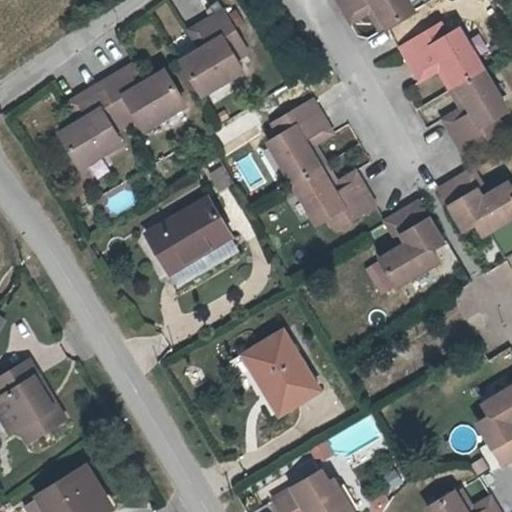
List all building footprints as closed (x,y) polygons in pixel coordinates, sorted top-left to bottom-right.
[(376,4),(390,30),(418,14),(409,0),(338,0),(350,20),(376,4)] [(383,34),(390,30),(376,4),(350,20),(355,28),(373,18),(383,34)] [(229,8),(203,23),(216,48),(210,52),(205,45),(203,46),(186,56),(205,92),(207,92),(248,68),(240,56),(252,49),(229,8)] [(194,28),(203,46),(205,45),(210,52),(216,48),(203,23),(194,28)] [(445,65),(460,90),(485,75),(463,34),(451,41),(444,29),(403,53),(419,80),(445,65)] [(139,59),(131,63),(145,88),(153,83),(149,76),(139,59)] [(168,66),(149,76),(153,83),(145,88),(131,63),(103,79),(126,120),(140,112),(147,124),(188,101),(168,66)] [(440,78),(450,96),(460,90),(445,65),(419,80),(422,86),(423,87),(440,78)] [(486,77),(485,75),(460,90),(475,117),(449,132),(464,158),(505,135),(499,124),(510,117),(486,77)] [(103,79),(78,94),(92,118),(84,123),(80,117),(64,127),(83,161),(123,138),(116,126),(126,120),(103,79)] [(444,125),(449,132),(475,117),(460,90),(450,96),(461,114),(444,125)] [(70,99),(80,117),(84,123),(92,118),(78,94),(70,99)] [(271,141),(294,183),(322,168),(307,143),(333,127),(317,98),(276,123),(283,134),(271,141)] [(337,134),(333,127),(307,143),(322,168),(331,164),(320,144),(337,134)] [(331,164),(322,168),(337,192),(361,178),(357,172),(341,181),(331,164)] [(376,206),(361,178),(337,192),(322,168),(294,183),(317,223),(329,216),(336,228),(376,206)] [(473,175),(468,178),(483,205),(511,188),(506,180),(486,192),(474,175),(473,175)] [(511,224),(511,189),(511,188),(483,205),(468,178),(441,194),(464,235),(477,228),(484,240),(511,224)] [(166,271),(229,235),(206,195),(144,232),(166,271)] [(409,245),(381,261),(397,289),(439,265),(432,252),(444,246),(420,205),(394,220),(409,245)] [(377,254),(381,261),(409,245),(394,220),(387,224),(397,242),(377,254)] [(238,251),(229,235),(166,271),(176,288),(238,251)] [(318,391),(281,330),(241,354),(278,414),(318,391)] [(0,426),(7,437),(15,432),(24,445),(62,422),(53,407),(49,409),(32,382),(35,379),(27,367),(0,384),(0,426)] [(500,465),(511,458),(511,386),(483,403),(490,416),(476,423),(500,465)] [(335,431),(340,446),(347,443),(348,448),(377,438),(370,418),(335,431)] [(388,492),(402,485),(394,469),(380,476),(388,492)] [(37,503),(43,511),(100,511),(106,509),(82,473),(37,503)] [(309,511),(346,511),(329,480),(321,484),(315,473),(268,500),(275,511),(309,511)] [(460,492),(452,496),(460,511),(484,511),(492,508),(488,499),(470,509),(460,492)] [(484,511),(460,511),(452,496),(426,510),(426,511),(494,511),(492,508),(484,511)] [(43,511),(37,503),(24,511),(43,511)]
